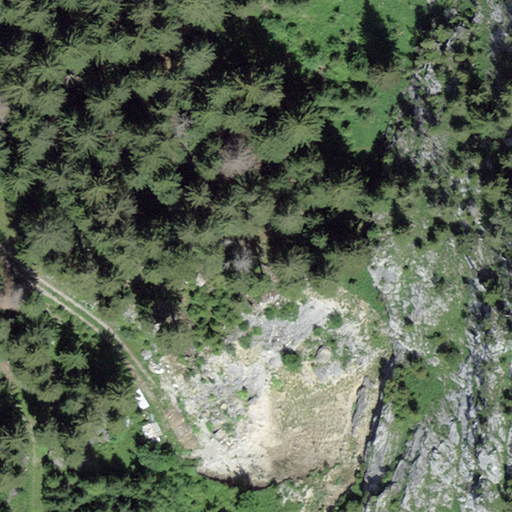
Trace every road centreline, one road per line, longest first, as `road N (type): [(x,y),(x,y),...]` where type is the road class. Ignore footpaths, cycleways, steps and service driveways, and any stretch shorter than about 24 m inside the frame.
road 1 (track): [(0,250),(85,322),(146,389)]
road 2 (track): [(0,356),(34,416),(36,511)]
